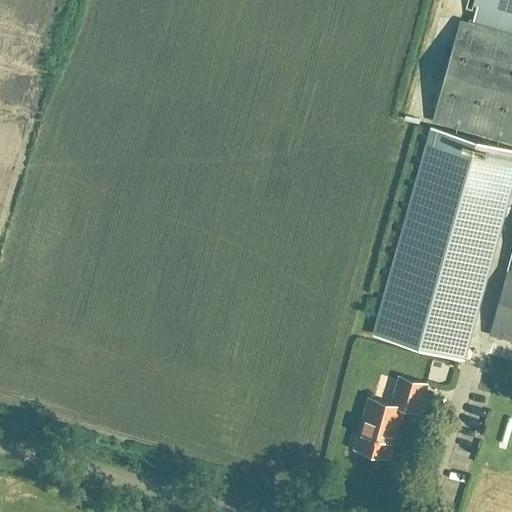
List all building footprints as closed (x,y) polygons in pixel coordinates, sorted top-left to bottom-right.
[(474,20),(511,30),(511,0),(465,0),(465,1),(478,4),(474,20)] [(432,121),(511,143),(511,33),(461,20),(432,121)] [(511,149),(431,127),(373,334),(464,359),(511,188),(511,149)] [(511,252),(508,267),(489,333),(511,339),(511,252)] [(414,410),(422,384),(400,377),(392,403),(372,397),(357,449),(389,458),(403,407),(414,410)]
